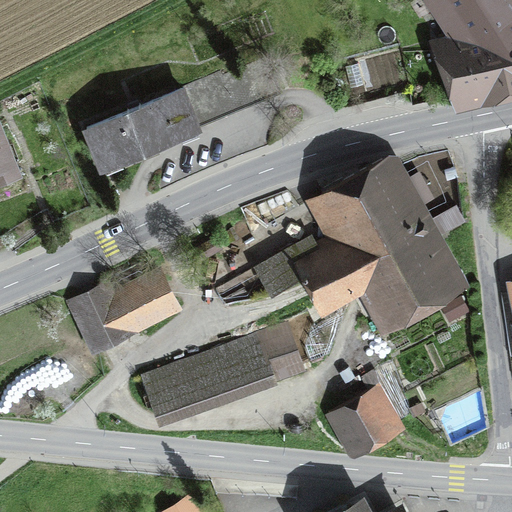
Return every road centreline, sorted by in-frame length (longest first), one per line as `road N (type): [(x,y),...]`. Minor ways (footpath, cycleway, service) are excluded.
road 1 (secondary): [(0,288),(261,172),(480,114)]
road 2 (secondary): [(212,456),(510,481)]
road 3 (residential): [(510,481),(487,249)]
road 4 (secondary): [(0,436),(212,456)]
road 5 (residential): [(487,249),(480,114)]
